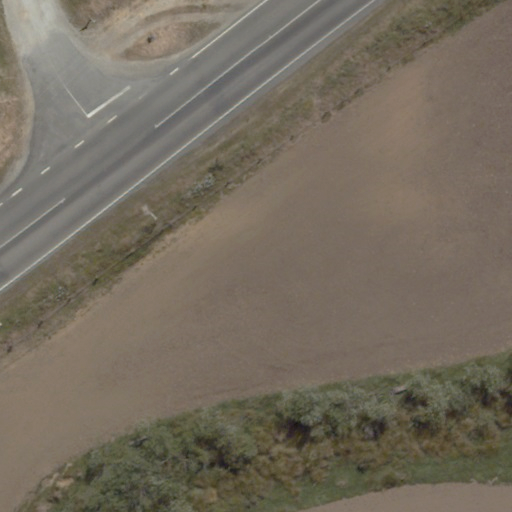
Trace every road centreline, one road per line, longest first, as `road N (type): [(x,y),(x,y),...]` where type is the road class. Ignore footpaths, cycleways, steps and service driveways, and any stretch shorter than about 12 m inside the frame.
road 1 (secondary): [(127,156),(323,0)]
road 2 (unclassified): [(27,0),(37,40),(88,118),(127,156)]
road 3 (secondary): [(0,247),(127,156)]
